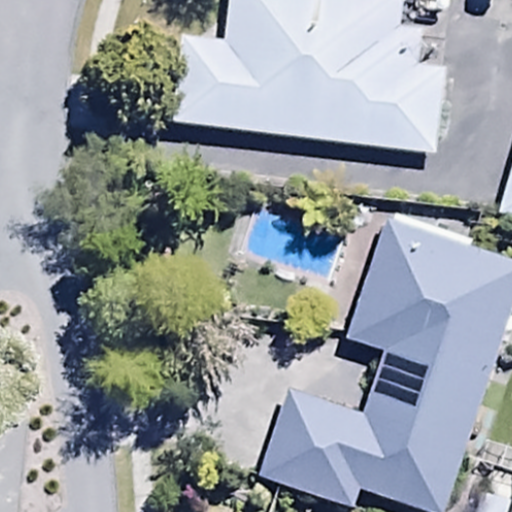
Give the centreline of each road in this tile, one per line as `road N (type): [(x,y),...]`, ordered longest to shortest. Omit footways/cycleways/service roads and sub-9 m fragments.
road 1 (residential): [(85,511),(85,460),(49,280),(3,163)]
road 2 (residential): [(3,163),(29,0)]
